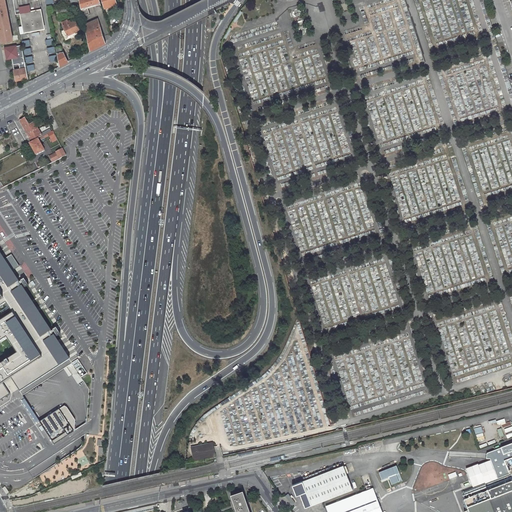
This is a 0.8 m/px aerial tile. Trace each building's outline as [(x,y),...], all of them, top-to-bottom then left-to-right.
[(0,0),(0,33),(2,42),(13,40),(5,0),(0,0)] [(13,0),(16,15),(17,14),(21,14),(21,16),(24,32),(44,28),(41,9),(40,10),(38,0),(13,0)] [(88,7),(101,3),(99,0),(79,0),(81,9),(88,7)] [(88,7),(81,9),(83,17),(84,16),(90,15),(88,7)] [(71,16),(70,8),(57,11),(59,19),(71,16)] [(233,21),(235,22),(241,12),(239,11),(233,21)] [(85,24),(90,51),(106,43),(98,18),(86,24),(85,24)] [(70,38),(69,35),(80,29),(75,19),(68,22),(67,19),(62,22),(63,25),(65,29),(61,31),(65,40),(70,38)] [(81,32),(80,29),(69,35),(70,38),(81,32)] [(28,78),(26,68),(22,45),(5,48),(7,58),(12,58),(13,64),(19,63),(20,69),(14,70),(16,80),(28,78)] [(56,47),(60,66),(68,62),(60,46),(56,47)] [(42,136),(41,134),(38,129),(33,132),(29,124),(25,118),(20,121),(32,142),(42,136)] [(38,129),(34,122),(29,124),(33,132),(38,129)] [(52,142),(58,139),(53,131),(51,132),(48,134),(52,142)] [(45,151),(38,139),(32,142),(30,144),(36,155),(45,151)] [(56,153),(60,159),(66,156),(62,149),(56,152),(56,153)] [(53,163),(60,159),(56,153),(49,156),(53,163)] [(0,255),(0,400),(9,394),(4,386),(8,383),(12,380),(17,389),(20,393),(70,361),(0,255)] [(511,376),(503,379),(506,388),(511,386),(511,376)] [(74,419),(65,406),(39,422),(54,445),(74,431),(74,419)] [(192,448),(194,461),(215,456),(213,447),(212,443),(192,448)] [(511,511),(511,443),(486,454),(486,459),(489,459),(497,480),(511,473),(511,481),(510,482),(510,480),(499,484),(500,487),(491,490),(490,488),(486,489),(488,492),(463,501),(467,511),(464,511),(511,511)] [(343,465),(302,481),(312,505),(323,500),(353,489),(343,465)] [(376,495),(373,488),(367,490),(370,497),(376,495)] [(382,511),(376,495),(370,497),(367,490),(326,506),(328,511),(382,511)] [(249,511),(243,493),(231,497),(235,511),(249,511)] [(285,496),(292,505),(295,503),(288,493),(285,496)]
